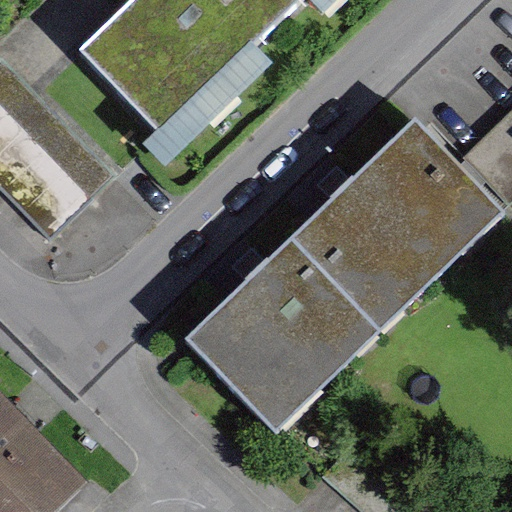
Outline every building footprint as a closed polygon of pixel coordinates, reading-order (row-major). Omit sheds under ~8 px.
[(254,0),(140,0),(82,56),(159,135),(277,22),(254,0)] [(254,0),(277,22),(299,0),(254,0)] [(1,60),(0,60),(0,145),(20,126),(0,105),(0,94),(18,77),(1,60)] [(0,105),(20,126),(0,145),(0,190),(50,242),(116,179),(18,77),(0,94),(0,105)] [(511,113),(465,160),(510,207),(511,204),(511,113)] [(419,129),(294,247),(377,334),(502,215),(419,129)] [(377,334),(294,247),(189,347),(272,434),(377,334)] [(0,408),(0,511),(56,511),(79,490),(0,408)] [(323,478),(360,511),(456,511),(366,430),(323,478)]
